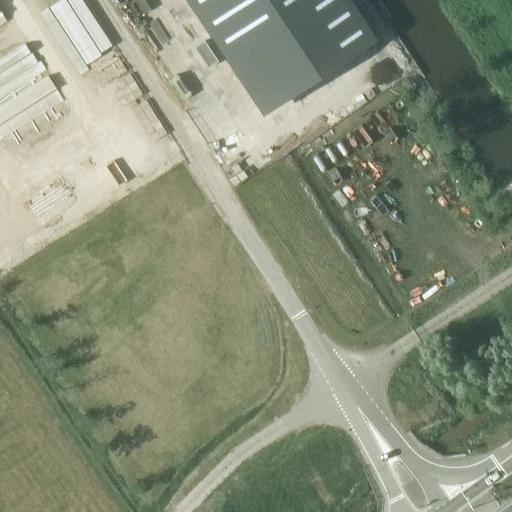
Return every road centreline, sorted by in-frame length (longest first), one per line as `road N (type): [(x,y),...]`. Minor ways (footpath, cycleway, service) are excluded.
road 1 (unclassified): [(95,0),(380,440)]
road 2 (track): [(182,511),(221,471),(284,426)]
road 3 (track): [(402,347),(511,275)]
